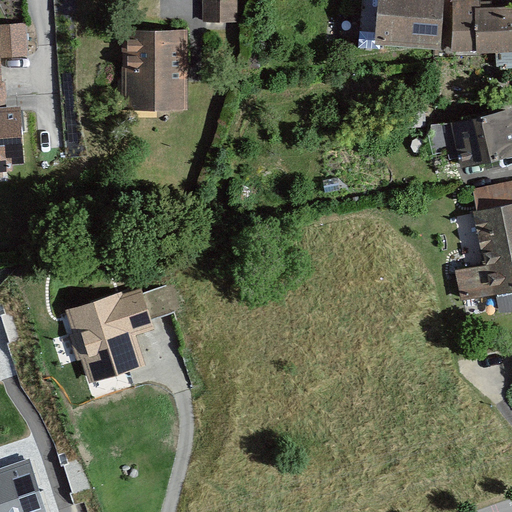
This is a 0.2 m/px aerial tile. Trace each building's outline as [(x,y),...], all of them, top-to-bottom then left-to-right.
[(237,0),(200,0),(201,31),(238,31),(237,0)] [(378,0),(375,48),(441,52),(444,0),(378,0)] [(511,0),(453,1),(453,54),(511,53),(511,0)] [(0,169),(15,169),(14,161),(25,160),(22,104),(6,105),(1,25),(0,25),(0,169)] [(188,42),(125,41),(124,121),(187,122),(188,42)] [(511,162),(511,125),(509,114),(449,129),(461,175),(511,162)] [(511,205),(472,214),(483,267),(455,273),(461,302),(511,291),(511,205)] [(143,296),(67,317),(86,389),(141,374),(132,341),(154,335),(143,296)] [(46,511),(29,459),(0,469),(0,511),(46,511)]
